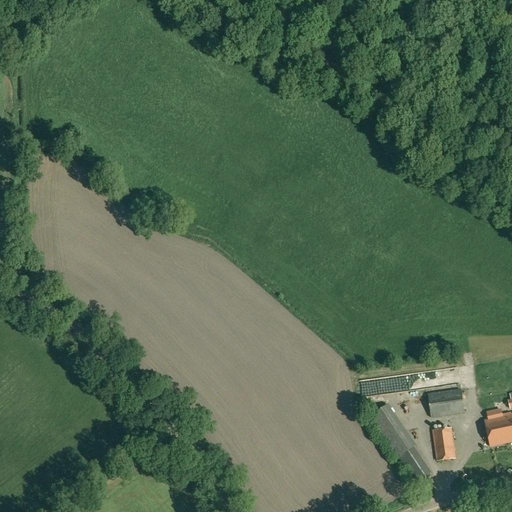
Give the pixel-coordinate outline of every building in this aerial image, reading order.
[(464,414),(461,390),(428,394),(431,418),(464,414)] [(388,406),(371,417),(376,424),(393,413),(388,406)] [(485,423),(490,446),(511,441),(511,414),(509,415),(509,414),(502,416),(501,411),(487,414),(489,422),(485,423)] [(451,429),(433,432),(437,461),(455,459),(451,429)] [(410,439),(393,451),(398,458),(413,448),(415,447),(410,439)]
